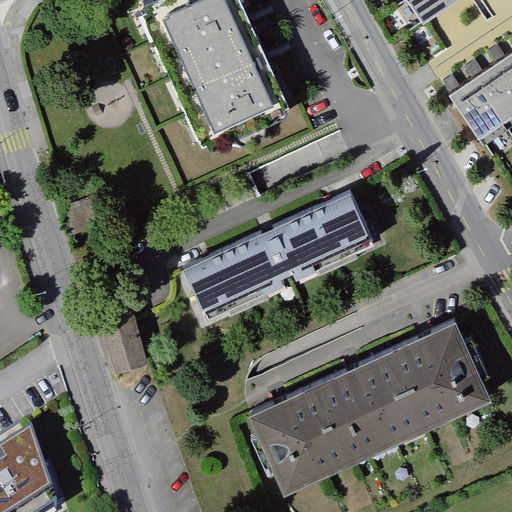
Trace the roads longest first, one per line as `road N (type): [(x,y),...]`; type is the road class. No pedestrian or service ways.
road 1 (residential): [(0,85),(136,511)]
road 2 (residential): [(511,285),(347,0)]
